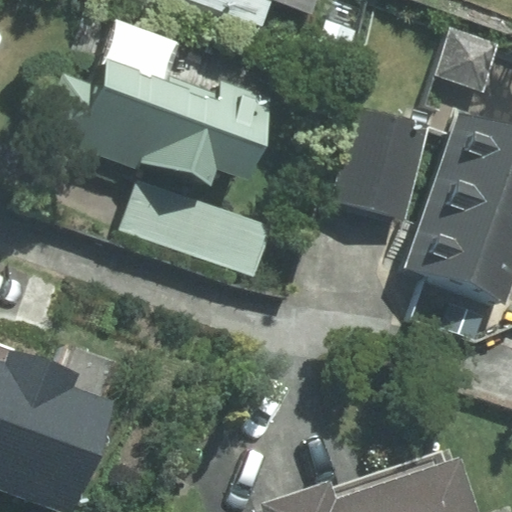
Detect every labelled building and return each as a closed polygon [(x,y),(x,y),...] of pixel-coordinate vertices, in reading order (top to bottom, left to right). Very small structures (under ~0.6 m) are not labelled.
[(148,0),(248,35),(257,10),(297,24),(305,0),(148,0)] [(469,100),(485,52),(436,36),(420,84),(469,100)] [(216,197),(249,107),(203,90),(199,103),(148,84),(142,101),(71,74),(63,94),(38,84),(16,144),(120,183),(101,234),(240,285),(259,235),(177,205),(185,185),(216,197)] [(388,229),(412,133),(335,115),(312,211),(388,229)] [(487,316),(511,243),(511,155),(476,150),(437,124),(382,280),(421,305),(487,316)] [(87,418),(105,364),(59,349),(44,392),(0,377),(0,511),(2,511),(48,511),(75,435),(91,440),(97,421),(87,418)] [(297,511),(293,499),(253,511),(438,511),(425,475),(313,511),(297,511)]
